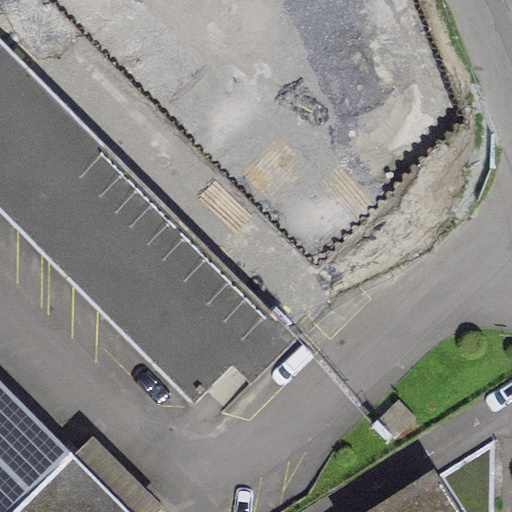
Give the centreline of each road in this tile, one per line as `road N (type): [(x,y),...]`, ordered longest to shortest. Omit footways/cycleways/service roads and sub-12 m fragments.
road 1 (residential): [(0,294),(121,421),(189,456),(307,401),(511,211)]
road 2 (residential): [(511,139),(460,0)]
